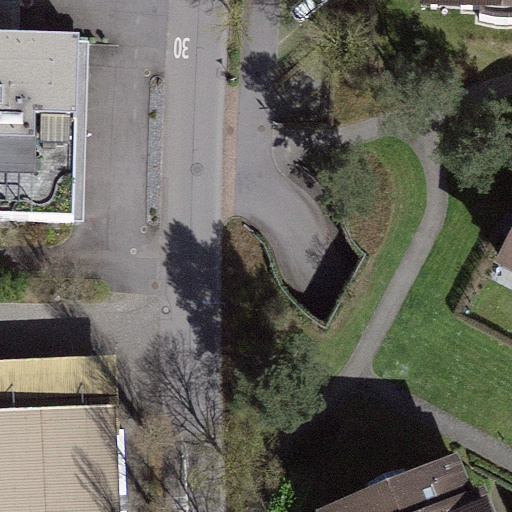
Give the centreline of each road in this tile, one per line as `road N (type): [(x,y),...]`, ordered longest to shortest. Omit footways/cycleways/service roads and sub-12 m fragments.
road 1 (residential): [(194,321),(201,0)]
road 2 (residential): [(0,322),(194,321)]
road 3 (residential): [(200,511),(194,321)]
